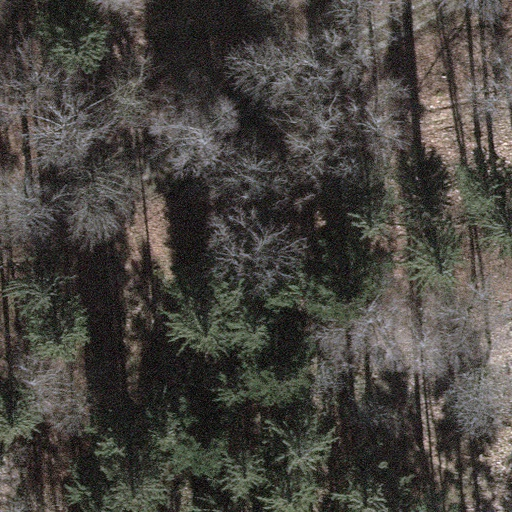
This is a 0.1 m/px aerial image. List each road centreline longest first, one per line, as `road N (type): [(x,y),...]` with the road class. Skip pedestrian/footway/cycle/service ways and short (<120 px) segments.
road 1 (track): [(0,198),(124,168),(470,0)]
road 2 (track): [(511,94),(124,168)]
